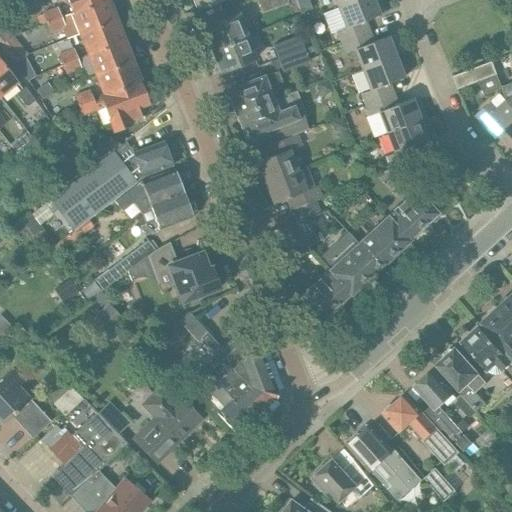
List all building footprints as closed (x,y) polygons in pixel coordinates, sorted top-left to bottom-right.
[(61,17),(46,23),(50,33),(62,28),(66,39),(80,34),(81,35),(116,22),(107,0),(102,0),(72,12),(72,13),(62,17),(61,17)] [(67,0),(72,12),(102,0),(67,0)] [(192,0),(196,9),(220,0),(192,0)] [(256,0),(261,12),(288,2),(287,0),(256,0)] [(364,33),(360,23),(385,13),(379,0),(357,0),(337,8),(345,28),(336,32),(340,43),(364,33)] [(58,6),(42,12),(46,23),(61,17),(62,17),(58,6)] [(212,49),(246,36),(238,15),(204,28),(212,49)] [(88,54),(123,41),(116,22),(81,35),(88,54)] [(0,45),(8,39),(0,27),(0,45)] [(354,50),(362,70),(395,57),(387,36),(368,44),(364,33),(340,43),(345,54),(354,50)] [(8,39),(0,45),(0,46),(12,62),(24,58),(28,55),(13,36),(12,35),(8,38),(8,39)] [(272,46),(277,59),(304,49),(298,35),(272,46)] [(246,36),(212,49),(221,72),(255,59),(246,36)] [(131,61),(123,41),(88,54),(96,75),(131,61)] [(77,58),(73,48),(57,54),(62,64),(77,58)] [(304,49),(277,59),(282,73),(309,62),(304,49)] [(395,57),(362,70),(370,90),(360,94),(365,105),(388,96),(384,85),(403,78),(395,57)] [(65,74),(81,68),(77,58),(62,64),(65,74)] [(0,61),(0,94),(16,81),(0,61)] [(104,95),(139,82),(131,61),(96,75),(104,95)] [(466,72),(471,86),(497,76),(492,62),(466,72)] [(247,84),(229,92),(233,103),(231,105),(234,111),(237,113),(238,115),(260,106),(271,101),(266,88),(282,82),(278,71),(259,78),(260,80),(247,84)] [(332,92),(328,80),(316,84),(319,91),(326,94),(332,92)] [(47,82),(36,90),(42,99),(54,92),(47,82)] [(148,104),(139,82),(104,95),(100,97),(114,132),(130,125),(129,122),(140,117),(137,108),(148,104)] [(511,82),(511,83),(501,86),(507,100),(511,106),(511,82)] [(35,101),(25,86),(15,93),(26,108),(35,101)] [(77,106),(93,99),(89,89),(73,96),(77,106)] [(388,96),(365,105),(369,116),(378,112),(386,132),(425,117),(417,97),(392,106),(388,96)] [(97,109),(93,99),(77,106),(81,116),(97,109)] [(511,106),(507,100),(497,110),(490,102),(475,116),(492,134),(501,127),(511,138),(511,106)] [(238,116),(236,118),(239,126),(242,126),(246,137),(265,130),(272,127),(277,141),(289,137),(295,134),(308,129),(304,118),(303,114),(295,117),(291,106),(275,113),(271,101),(260,106),(238,115),(238,116)] [(347,130),(342,117),(330,122),(333,129),(340,132),(347,130)] [(394,153),(385,157),(387,161),(389,168),(394,166),(407,161),(413,159),(409,148),(428,140),(433,138),(425,117),(421,118),(386,132),(394,153)] [(295,134),(277,141),(271,144),(275,155),(256,162),(264,183),(296,170),(287,149),(299,144),(295,134)] [(116,149),(55,196),(77,226),(128,188),(137,181),(136,180),(141,176),(153,172),(171,165),(170,161),(163,142),(144,149),(132,153),(124,160),(116,149)] [(431,154),(407,162),(411,174),(435,166),(431,154)] [(304,167),(296,170),(264,183),(273,204),(291,197),(296,208),(297,208),(314,201),(320,199),(315,185),(312,187),(304,167)] [(150,207),(181,194),(182,193),(173,169),(140,182),(126,193),(115,201),(122,211),(133,203),(140,212),(149,207),(150,207)] [(401,204),(386,217),(408,241),(407,240),(436,213),(415,190),(401,204)] [(181,194),(150,207),(149,207),(155,220),(139,226),(143,236),(192,218),(182,193),(181,194)] [(314,201),(297,208),(300,217),(320,209),(317,200),(314,201)] [(358,243),(379,267),(408,241),(386,217),(358,243)] [(33,218),(25,224),(33,235),(41,229),(33,218)] [(93,227),(88,220),(68,236),(73,242),(93,227)] [(304,233),(299,220),(287,225),(292,238),(304,233)] [(317,242),(313,231),(287,241),(294,259),(310,252),(307,246),(317,242)] [(348,232),(319,259),(329,270),(339,282),(349,293),(350,294),(365,281),(379,267),(369,255),(358,243),(348,232)] [(68,245),(64,238),(53,246),(58,252),(68,245)] [(147,240),(113,267),(120,277),(154,250),(147,240)] [(147,256),(127,272),(130,280),(153,271),(153,272),(168,267),(182,303),(219,288),(211,267),(208,268),(201,252),(177,262),(169,242),(155,250),(147,256)] [(320,320),(349,293),(329,270),(315,283),(300,297),(320,320)] [(71,282),(68,278),(53,289),(63,302),(77,293),(71,282)] [(124,320),(99,293),(94,298),(101,309),(90,319),(95,324),(93,337),(110,341),(114,329),(124,320)] [(501,306),(499,308),(510,319),(511,321),(511,295),(509,298),(505,297),(500,302),(501,306)] [(490,316),(482,324),(495,338),(511,356),(511,321),(510,319),(499,308),(498,308),(494,307),(489,312),(490,316)] [(0,336),(6,333),(12,328),(0,315),(0,336)] [(169,316),(155,321),(159,330),(172,323),(169,316)] [(204,364),(215,377),(228,392),(244,379),(251,388),(270,374),(249,322),(235,336),(221,348),(206,332),(192,317),(182,326),(196,343),(201,339),(215,354),(204,364)] [(463,341),(461,343),(475,358),(487,370),(489,372),(490,373),(492,374),(494,374),(496,374),(497,374),(499,374),(501,373),(503,372),(504,371),(511,379),(511,360),(493,341),(479,326),(472,333),(467,332),(462,337),(462,340),(463,341)] [(444,358),(436,366),(449,381),(476,411),(486,403),(476,392),(486,383),(478,374),(468,363),(455,348),(452,351),(449,350),(444,355),(444,358)] [(204,368),(197,374),(203,380),(209,375),(204,368)] [(32,432),(47,419),(18,387),(23,382),(12,369),(0,380),(0,420),(3,424),(14,413),(32,432)] [(432,369),(413,387),(430,405),(422,412),(439,431),(442,428),(453,440),(456,437),(458,440),(455,442),(463,451),(472,443),(464,434),(461,437),(459,435),(461,432),(438,407),(453,393),(432,369)] [(244,379),(228,392),(252,420),(275,398),(277,392),(270,374),(251,388),(244,379)] [(236,434),(252,420),(228,392),(215,377),(206,385),(225,407),(218,413),(236,434)] [(154,417),(132,439),(142,449),(156,463),(201,419),(187,404),(177,395),(172,400),(160,388),(142,405),(154,417)] [(384,413),(383,414),(399,432),(409,423),(424,439),(420,443),(425,449),(428,447),(445,466),(459,453),(439,431),(422,412),(419,408),(405,393),(393,404),(389,404),(384,408),(384,413)] [(71,435),(74,438),(83,447),(83,446),(88,452),(102,439),(116,453),(126,443),(118,434),(107,424),(98,414),(96,411),(71,435)] [(107,424),(118,434),(129,424),(118,413),(107,424)] [(62,432),(54,424),(38,438),(46,447),(62,432)] [(351,443),(347,446),(361,461),(373,475),(397,501),(421,480),(394,449),(392,451),(386,444),(392,439),(378,424),(373,429),(370,426),(360,434),(356,434),(351,439),(351,443)] [(55,456),(74,438),(71,435),(65,429),(62,432),(46,447),(55,456)] [(74,438),(55,456),(64,465),(83,447),(74,438)] [(52,476),(70,497),(116,453),(102,439),(88,452),(83,446),(83,447),(64,465),(52,476)] [(126,443),(116,453),(70,497),(84,511),(139,511),(150,500),(124,478),(115,488),(98,471),(126,443)] [(314,476),(312,478),(314,480),(314,484),(316,487),(321,492),(325,492),(326,493),(329,491),(339,502),(350,492),(357,500),(373,485),(357,466),(347,475),(332,459),(325,466),(322,466),(314,472),(314,476)] [(455,491),(435,468),(424,478),(434,490),(443,501),(455,491)] [(330,511),(316,502),(309,511),(292,500),(287,507),(283,508),(280,511),(330,511)]
